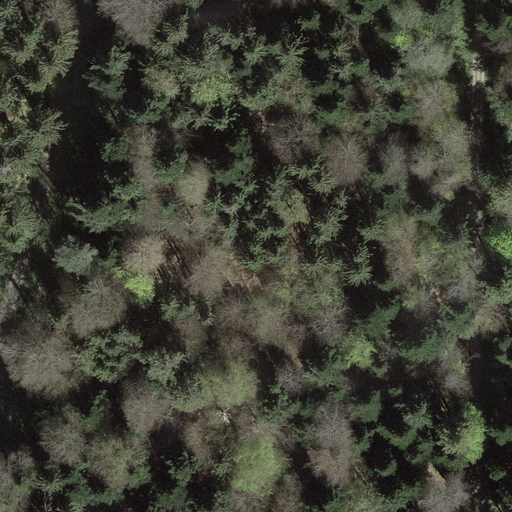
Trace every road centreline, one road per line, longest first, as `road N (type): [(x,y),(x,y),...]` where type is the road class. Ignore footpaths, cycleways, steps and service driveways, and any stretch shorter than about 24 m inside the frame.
road 1 (track): [(478,511),(467,278),(484,0)]
road 2 (track): [(73,0),(69,80),(0,331)]
